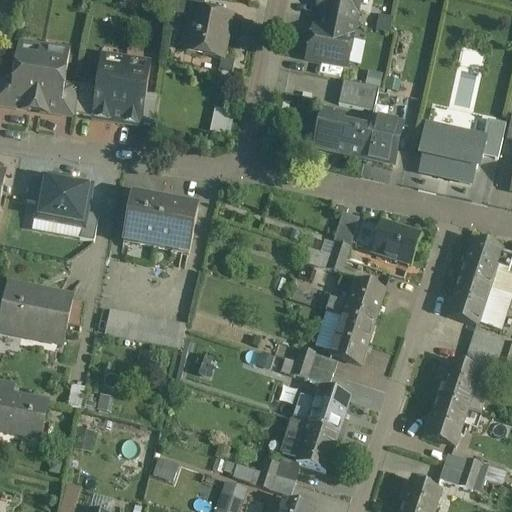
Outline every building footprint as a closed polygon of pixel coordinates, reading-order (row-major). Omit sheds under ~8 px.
[(171,0),(170,14),(192,19),(194,12),(202,14),(205,0),(171,0)] [(360,0),(319,0),(319,2),(323,8),(357,15),(360,0)] [(357,15),(323,8),(320,20),(354,27),(357,15)] [(202,14),(194,12),(192,19),(189,37),(184,40),(182,47),(185,52),(185,54),(220,61),(229,20),(202,14)] [(354,27),(320,20),(318,32),(352,39),(354,27)] [(352,39),(318,32),(312,36),(310,44),(305,48),(304,55),(307,60),(346,68),(352,39)] [(68,53),(18,46),(18,45),(13,78),(9,107),(8,109),(9,109),(59,116),(59,117),(60,117),(60,115),(64,85),(69,53),(68,53)] [(149,65),(102,58),(101,57),(96,89),(92,118),(92,122),(93,121),(140,128),(140,129),(141,129),(141,126),(146,96),(150,65),(149,65)] [(13,78),(0,75),(0,106),(9,107),(13,78)] [(78,87),(64,85),(60,115),(74,117),(74,116),(78,87)] [(96,89),(78,86),(78,87),(74,116),(92,118),(96,89)] [(158,98),(146,96),(141,126),(153,127),(158,98)] [(369,133),(341,127),(343,118),(323,113),(315,150),(363,161),(369,133)] [(402,127),(372,120),(369,133),(363,161),(393,167),(402,127)] [(430,128),(420,176),(472,187),(482,139),(430,128)] [(92,187),(44,177),(36,219),(84,228),(92,187)] [(197,210),(132,197),(123,245),(188,257),(197,210)] [(358,221),(343,216),(335,240),(351,244),(358,221)] [(420,238),(381,225),(371,256),(410,268),(420,238)] [(501,253),(471,243),(459,281),(489,291),(505,296),(509,282),(493,278),(501,253)] [(349,250),(336,245),(332,258),(331,259),(345,263),(349,250)] [(332,258),(308,251),(304,264),(327,272),(331,259),(332,258)] [(345,263),(331,259),(327,272),(341,276),(345,263)] [(339,281),(316,274),(312,285),(335,292),(339,281)] [(489,291),(459,281),(446,319),(477,329),(489,291)] [(385,293),(355,283),(348,306),(332,301),(327,315),(343,320),(373,330),(385,293)] [(312,285),(308,295),(332,301),(335,292),(312,285)] [(73,300),(8,287),(0,325),(0,336),(63,350),(73,300)] [(185,328),(110,314),(104,337),(180,351),(185,328)] [(327,315),(316,350),(331,355),(343,320),(327,315)] [(373,330),(343,320),(331,355),(330,359),(360,368),(373,330)] [(505,345),(474,335),(469,348),(470,348),(501,358),(505,345)] [(511,347),(505,345),(501,358),(511,361),(511,347)] [(501,358),(470,348),(465,362),(490,370),(496,372),(501,358)] [(315,356),(301,351),(297,365),(310,369),(314,357),(315,356)] [(314,357),(310,369),(333,377),(337,365),(314,357)] [(511,369),(511,361),(501,358),(496,372),(510,376),(511,369)] [(297,365),(285,361),(280,374),(292,378),(297,365)] [(479,374),(449,364),(437,401),(467,411),(479,374)] [(310,369),(297,365),(292,378),(306,383),(306,381),(310,369)] [(333,377),(310,369),(306,381),(329,389),(333,377)] [(48,406),(5,398),(8,386),(0,384),(0,434),(11,437),(11,438),(40,444),(48,406)] [(350,400),(320,391),(308,428),(337,438),(350,400)] [(113,400),(99,397),(95,413),(109,416),(113,400)] [(467,411),(437,401),(425,440),(455,449),(467,411)] [(80,429),(95,431),(96,419),(82,417),(80,429)] [(337,438),(308,428),(292,423),(281,457),(282,457),(280,467),(297,472),(299,467),(325,476),(337,438)] [(95,435),(78,431),(74,451),(91,454),(95,435)] [(231,450),(219,446),(215,456),(228,460),(231,450)] [(466,464),(447,458),(444,469),(463,476),(463,475),(466,464)] [(179,468),(158,461),(153,478),(173,485),(179,468)] [(279,467),(265,462),(261,475),(275,480),(279,467)] [(481,467),(467,462),(466,464),(463,475),(476,480),(481,467)] [(234,465),(229,477),(249,485),(253,472),(234,465)] [(280,467),(279,467),(275,480),(294,486),(299,473),(297,472),(280,467)] [(463,476),(444,469),(439,483),(458,489),(463,476)] [(275,480),(261,475),(256,474),(251,488),(291,501),(295,487),(275,480)] [(476,480),(463,475),(463,476),(458,489),(472,494),(476,480)] [(434,511),(440,493),(411,483),(401,511),(434,511)] [(240,511),(243,504),(221,496),(214,511),(240,511)] [(311,511),(283,503),(280,511),(311,511)]
